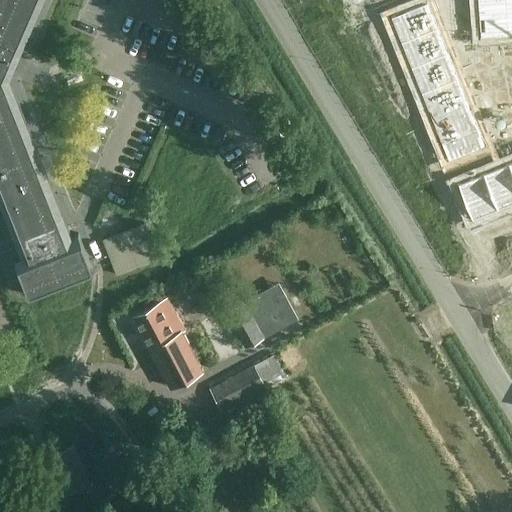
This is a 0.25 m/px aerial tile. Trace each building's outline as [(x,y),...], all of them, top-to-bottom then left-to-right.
[(0,0),(0,203),(20,255),(14,258),(28,295),(36,292),(49,286),(92,269),(86,254),(84,249),(78,232),(71,235),(69,230),(67,226),(9,77),(10,75),(19,53),(42,0),(0,0)] [(428,0),(426,0),(390,15),(401,41),(438,26),(428,0)] [(505,0),(477,0),(480,36),(508,34),(505,0)] [(438,26),(401,41),(411,66),(449,51),(438,26)] [(449,51),(411,66),(421,91),(459,76),(449,51)] [(459,76),(421,91),(431,116),(469,101),(459,76)] [(469,101),(431,116),(442,142),(479,126),(469,101)] [(479,126),(442,142),(448,159),(486,144),(479,126)] [(511,168),(509,160),(483,171),(499,208),(511,202),(511,168)] [(483,171),(457,181),(472,219),(499,208),(483,171)] [(101,227),(114,263),(153,250),(141,214),(101,227)] [(242,300),(224,310),(244,346),(261,336),(242,300)] [(159,301),(133,315),(170,386),(201,369),(181,330),(183,329),(175,312),(167,316),(159,301)] [(253,363),(210,387),(222,409),(265,385),(253,363)] [(73,446),(51,456),(68,493),(84,486),(86,490),(92,487),(73,446)]
